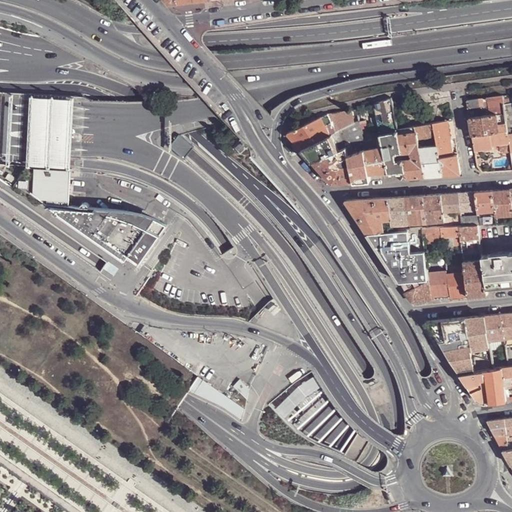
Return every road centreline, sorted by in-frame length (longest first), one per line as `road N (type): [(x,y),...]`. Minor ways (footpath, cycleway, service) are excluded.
road 1 (trunk): [(453,511),(289,252),(229,187),(115,100),(0,88)]
road 2 (trunk): [(249,459),(301,482),(353,486),(388,460),(398,424),(380,362),(295,236),(236,168)]
road 3 (motorway): [(511,29),(333,52),(165,60),(37,0)]
road 4 (trunk): [(0,137),(48,158),(124,167),(203,214),(344,439)]
road 5 (trunk): [(189,177),(263,243),(376,423),(371,460),(353,473),(283,462),(252,439)]
road 6 (trunk): [(476,13),(194,44),(0,46)]
road 7 (trunk): [(0,8),(43,21),(131,71),(179,81),(460,55)]
road 8 (trunk): [(476,13),(413,8),(190,31),(115,27),(40,0)]
road 9 (trunk): [(0,193),(223,345),(344,439)]
road 10 (trunk): [(52,125),(194,109),(460,55)]
road 11 (trunk): [(482,511),(402,322),(279,158)]
road 12 (tertiary): [(0,219),(121,302),(163,317),(249,326),(322,364)]
road 13 (tertiary): [(452,427),(420,392),(386,321),(255,131)]
road 14 (trunk): [(437,429),(416,414),(380,334),(318,243),(236,168)]
road 15 (residential): [(468,180),(327,192),(410,311)]
road 16 (trunk): [(279,158),(277,125),(302,98),(511,61)]
road 17 (secondary): [(0,339),(126,378),(181,407),(249,459)]
road 18 (secondary): [(252,439),(128,366),(0,331)]
road 19 (trunk): [(236,168),(120,86),(0,57)]
road 20 (trunk): [(189,177),(268,275),(322,364)]
road 21 (secondary): [(407,472),(375,481),(322,454),(252,439)]
road 22 (trunk): [(52,125),(123,141),(189,177)]
road 23 (residential): [(317,0),(174,24)]
road 24 (tertiary): [(255,131),(174,24)]
road 25 (residential): [(410,311),(453,383),(452,427)]
road 26 (tertiary): [(322,364),(358,417),(410,453)]
